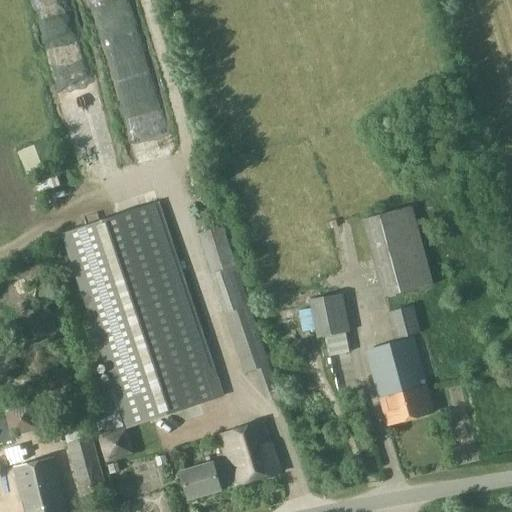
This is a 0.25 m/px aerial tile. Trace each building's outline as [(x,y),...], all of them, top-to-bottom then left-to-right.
[(67,234),(131,426),(223,396),(158,203),(67,234)] [(362,219),(362,220),(384,298),(434,284),(412,206),(362,219)] [(245,373),(269,365),(262,343),(223,227),(200,235),(213,274),(212,275),(245,373)] [(310,300),(317,337),(350,330),(342,293),(310,300)] [(412,307),(393,312),(390,313),(397,338),(419,332),(412,307)] [(387,425),(433,413),(413,338),(367,351),(387,425)] [(224,461),(214,464),(214,463),(180,472),(188,500),(222,490),(221,487),(232,483),(233,486),(279,472),(263,422),(217,436),(224,461)] [(81,494),(105,487),(91,437),(67,444),(81,494)] [(24,511),(66,511),(53,459),(14,468),(24,511)]
